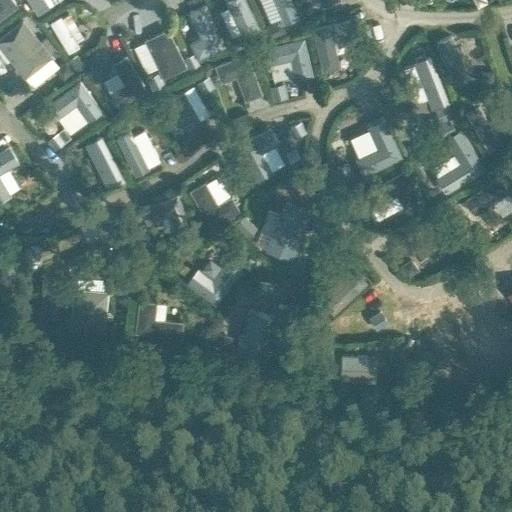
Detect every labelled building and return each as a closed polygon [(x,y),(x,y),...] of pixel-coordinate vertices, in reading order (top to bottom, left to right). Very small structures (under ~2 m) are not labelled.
[(0,0),(0,18),(18,5),(14,0),(0,0)] [(29,0),(38,13),(50,5),(46,0),(29,0)] [(248,0),(228,0),(245,35),(262,27),(248,0)] [(275,0),(284,23),(299,16),(292,0),(275,0)] [(189,40),(197,58),(225,45),(205,2),(188,10),(200,35),(189,40)] [(0,36),(0,46),(25,77),(53,55),(50,52),(56,48),(47,36),(42,40),(24,17),(0,36)] [(353,35),(349,17),(313,25),(323,69),(340,65),(335,39),(353,35)] [(145,39),(133,45),(146,71),(158,65),(164,77),(187,66),(168,28),(145,39)] [(437,42),(454,79),(469,72),(452,35),(437,42)] [(246,52),(215,65),(221,81),(236,76),(246,100),(261,94),(246,52)] [(112,90),(120,105),(146,90),(126,54),(113,62),(125,83),(112,90)] [(100,108),(79,80),(49,103),(58,115),(77,101),(88,117),(100,108)] [(158,105),(174,133),(200,118),(184,90),(158,105)] [(467,112),(489,149),(501,142),(479,104),(467,112)] [(372,151),(372,154),(387,151),(380,113),(364,116),(367,133),(355,135),(358,154),(372,151)] [(269,127),(237,144),(256,178),(271,171),(270,170),(284,162),(274,143),(277,141),(269,127)] [(117,137),(135,174),(149,167),(131,130),(117,137)] [(398,193),(405,207),(420,199),(408,177),(399,175),(365,194),(372,207),(398,193)] [(466,199),(476,214),(509,191),(499,176),(466,199)] [(191,188),(211,226),(240,210),(232,195),(217,202),(206,180),(191,188)] [(169,213),(175,227),(190,220),(178,191),(141,207),(147,223),(169,213)] [(402,236),(411,251),(432,238),(434,242),(443,237),(440,232),(446,229),(436,214),(402,236)] [(0,286),(14,288),(16,252),(1,251),(1,254),(0,254),(0,286)] [(217,303),(244,269),(231,259),(216,278),(201,266),(188,281),(217,303)] [(323,301),(334,313),(368,280),(357,269),(347,278),(344,274),(330,287),(333,291),(323,301)] [(40,316),(59,317),(61,276),(43,275),(40,316)] [(70,329),(104,331),(108,289),(74,286),(70,329)] [(478,309),(469,315),(491,347),(500,341),(507,351),(511,347),(511,323),(492,295),(476,306),(478,309)] [(135,332),(182,337),(184,320),(155,317),(157,301),(139,299),(135,332)] [(282,319),(251,308),(237,350),(268,360),(282,319)] [(340,379),(376,381),(378,355),(342,353),(340,379)]
